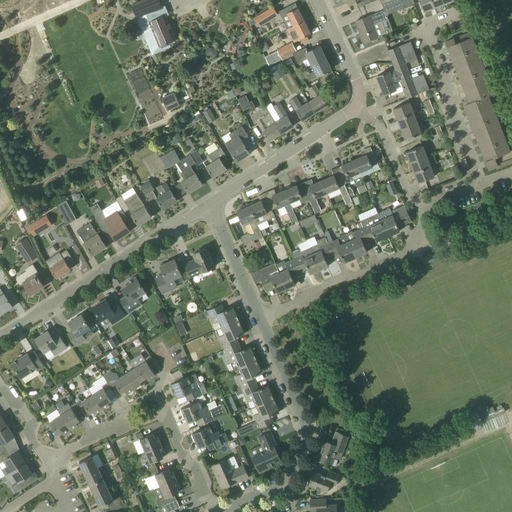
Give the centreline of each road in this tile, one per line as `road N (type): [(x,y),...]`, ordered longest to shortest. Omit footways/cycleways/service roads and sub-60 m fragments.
road 1 (residential): [(415,204),(468,185),(476,173),(428,24),(479,0)]
road 2 (residential): [(0,338),(209,204)]
road 3 (residential): [(216,511),(166,415),(104,429),(50,463)]
road 4 (residential): [(260,317),(398,257),(423,227),(427,212),(415,204)]
road 5 (residential): [(286,485),(306,435),(260,317)]
road 6 (residential): [(209,204),(356,108)]
road 7 (residential): [(260,317),(209,204)]
